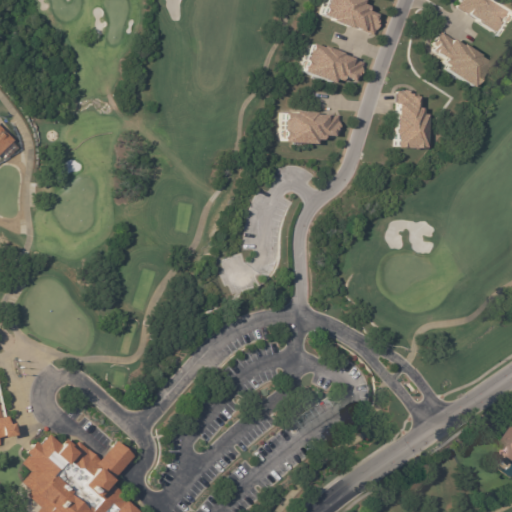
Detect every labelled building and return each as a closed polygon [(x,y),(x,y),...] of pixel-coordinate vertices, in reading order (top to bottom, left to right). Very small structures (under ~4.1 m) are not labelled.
[(360,0),(322,0),(317,17),(371,35),(376,20),(360,15),(364,1),(360,0)] [(511,17),(511,10),(494,0),(455,0),(451,8),(500,38),(511,17)] [(484,60),(435,33),(425,51),(441,60),(435,69),(469,87),(484,60)] [(297,71),(332,84),(335,75),(353,82),(360,62),(307,42),(297,71)] [(422,114),(414,113),(414,91),(391,91),(390,147),(421,148),(422,114)] [(312,143),(312,136),(335,136),(335,113),(278,112),(278,143),(312,143)] [(0,439),(0,384),(13,436),(0,439)] [(511,458),(509,456),(508,457),(497,449),(511,427),(511,458)] [(43,434),(51,442),(52,441),(56,444),(62,437),(69,444),(73,441),(93,459),(110,441),(126,455),(103,480),(122,497),(120,500),(131,511),(130,511),(30,511),(35,507),(21,495),(25,490),(17,482),(26,471),(17,463),(21,458),(20,458),(23,455),(19,452),(29,440),(33,444),(42,434),(43,434)]
